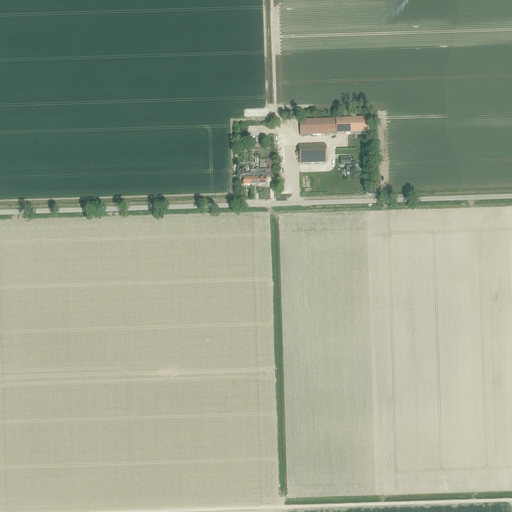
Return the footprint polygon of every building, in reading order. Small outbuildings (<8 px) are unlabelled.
[(370,118),(337,119),(337,134),(371,133),(370,118)] [(299,120),(300,136),(337,134),(337,119),(299,120)] [(299,163),(326,163),(325,145),(299,145),(299,163)] [(354,172),(354,164),(350,164),(350,158),(340,158),(340,166),(346,166),(346,172),(354,172)] [(258,185),(267,185),(267,178),(273,178),(273,169),(259,170),(259,172),(256,173),(256,175),(258,175),(258,185)] [(250,173),(246,173),(246,170),(240,170),(240,176),(243,176),(243,185),(251,185),(250,173)] [(256,173),(259,172),(259,170),(256,170),(256,172),(250,172),(250,173),(251,185),(258,185),(258,175),(256,175),(256,173)]
